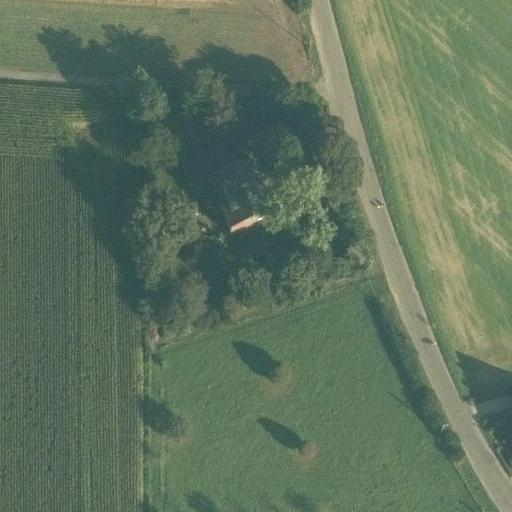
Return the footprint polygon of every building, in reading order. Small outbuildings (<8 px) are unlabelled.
[(202,157),(203,156),(188,115),(165,123),(180,164),(202,157)] [(248,141),(227,148),(237,175),(257,168),(248,141)] [(212,184),(237,175),(227,148),(203,156),(202,157),(212,184)] [(212,184),(202,157),(180,164),(190,192),(212,184)] [(212,184),(231,237),(276,222),(257,168),(237,175),(212,184)]
